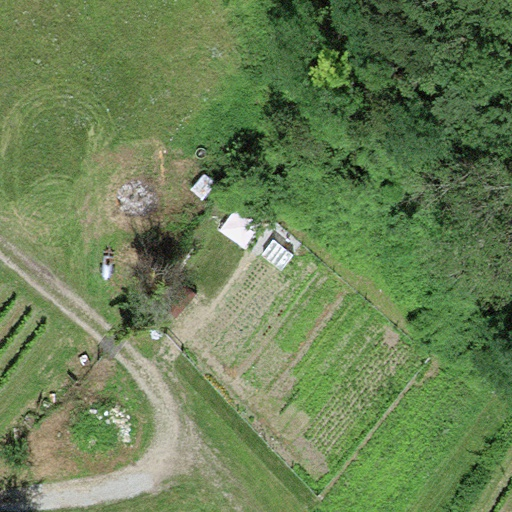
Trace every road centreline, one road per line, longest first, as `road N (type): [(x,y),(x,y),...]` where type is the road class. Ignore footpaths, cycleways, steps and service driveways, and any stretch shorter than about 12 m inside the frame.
road 1 (track): [(510,0),(421,91),(264,310),(177,453),(115,480),(0,498)]
road 2 (track): [(227,511),(91,330),(0,253)]
